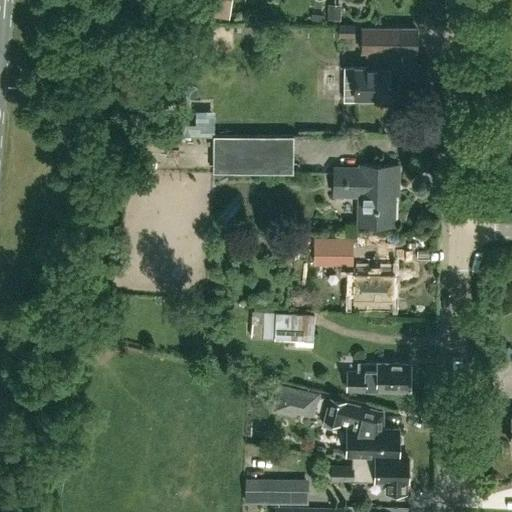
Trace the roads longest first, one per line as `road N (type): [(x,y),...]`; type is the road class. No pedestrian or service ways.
road 1 (unclassified): [(452,511),(460,233)]
road 2 (unclassified): [(460,233),(467,0)]
